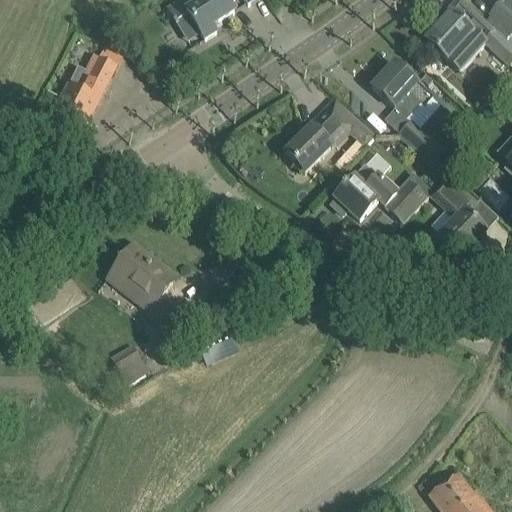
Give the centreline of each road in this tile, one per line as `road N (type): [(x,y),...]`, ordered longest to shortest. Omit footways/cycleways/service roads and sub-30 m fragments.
road 1 (residential): [(511,290),(460,300),(401,297),(309,257),(209,183),(173,138)]
road 2 (secondary): [(173,138),(380,0)]
road 3 (track): [(511,332),(463,425),(422,474),(375,511)]
road 4 (secondary): [(0,253),(173,138)]
